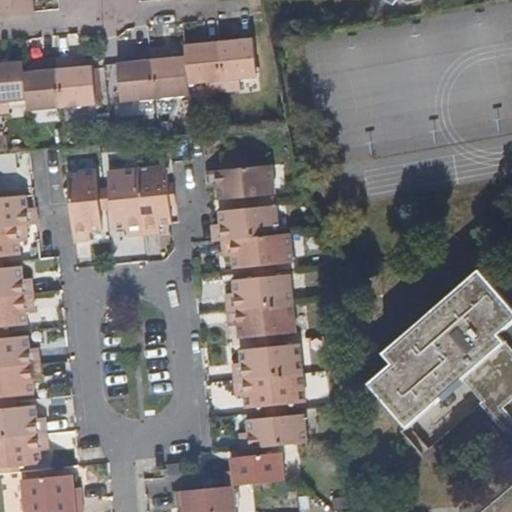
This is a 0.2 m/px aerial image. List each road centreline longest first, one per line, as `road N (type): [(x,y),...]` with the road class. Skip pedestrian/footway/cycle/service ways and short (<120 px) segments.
road 1 (residential): [(127,442),(166,430),(187,399),(174,289),(130,279),(83,301)]
road 2 (residential): [(83,301),(93,418),(127,442)]
